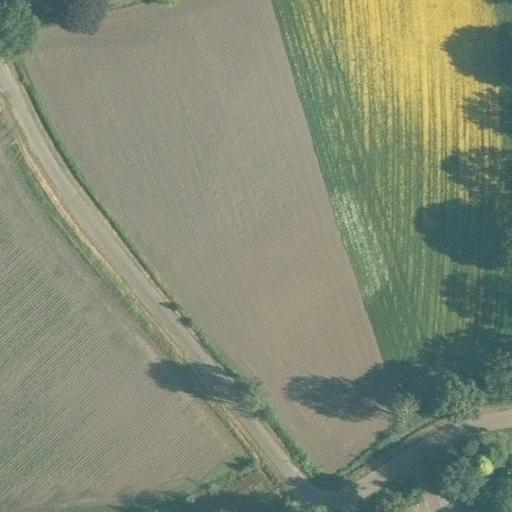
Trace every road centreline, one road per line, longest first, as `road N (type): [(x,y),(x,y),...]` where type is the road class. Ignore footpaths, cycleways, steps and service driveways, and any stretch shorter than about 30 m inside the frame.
road 1 (unclassified): [(315,501),(237,389),(79,197),(0,54)]
road 2 (unclassified): [(315,501),(469,425),(511,416)]
